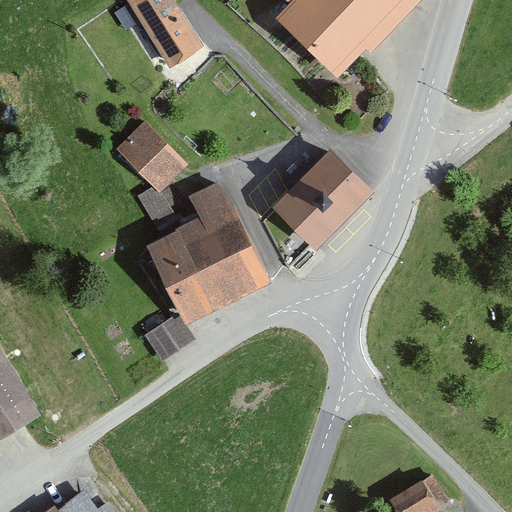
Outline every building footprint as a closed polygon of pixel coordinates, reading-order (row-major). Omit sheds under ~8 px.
[(172,0),(130,0),(171,65),(201,46),(172,0)] [(286,0),(270,17),(336,80),(414,0),(286,0)] [(146,120),(119,146),(163,191),(190,164),(146,120)] [(330,145),(272,201),(315,245),(373,190),(330,145)] [(199,215),(146,242),(184,319),(269,277),(220,178),(188,193),(199,215)] [(0,353),(0,436),(37,414),(0,353)] [(433,467),(386,494),(396,511),(428,511),(452,499),(433,467)] [(85,483),(42,511),(119,511),(110,498),(100,505),(85,483)]
